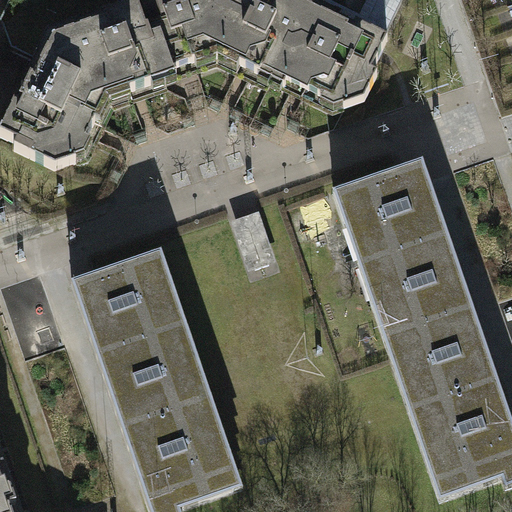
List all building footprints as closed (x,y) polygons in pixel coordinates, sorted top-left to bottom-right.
[(18,0),(9,19),(17,40),(41,51),(37,59),(43,63),(53,43),(74,35),(72,28),(136,6),(134,0),(18,0)] [(206,61),(217,57),(220,0),(134,0),(136,6),(161,76),(162,76),(177,71),(192,66),(195,65),(192,59),(204,55),(206,61)] [(263,71),(275,77),(307,10),(306,9),(287,0),(220,0),(217,57),(229,63),(232,57),(242,62),(240,67),(260,77),(263,71)] [(287,0),(306,9),(310,0),(287,0)] [(311,3),(307,10),(275,77),(323,100),(326,96),(342,103),(344,110),(365,103),(377,77),(372,74),(388,41),(356,25),(354,29),(340,22),(342,19),(311,3)] [(148,80),(161,76),(136,6),(72,28),(74,35),(53,43),(106,103),(118,99),(116,92),(127,89),(129,95),(151,87),(148,80)] [(101,113),(106,103),(53,43),(43,63),(37,59),(22,91),(25,92),(18,107),(15,105),(0,134),(0,136),(17,145),(14,151),(56,171),(76,164),(74,157),(82,141),(86,143),(95,124),(90,121),(95,111),(101,113)] [(342,192),(368,266),(448,238),(422,164),(342,192)] [(368,266),(393,338),(473,310),(448,238),(368,266)] [(72,285),(97,359),(178,331),(152,257),(72,285)] [(393,338),(418,410),(498,383),(473,310),(393,338)] [(97,359),(122,431),(203,404),(178,331),(97,359)] [(511,488),(511,422),(498,383),(418,410),(449,500),(503,482),(506,491),(511,488)] [(234,494),(203,404),(122,431),(150,511),(180,511),(234,494)] [(0,511),(11,511),(10,506),(17,504),(3,465),(0,466),(0,511)]
